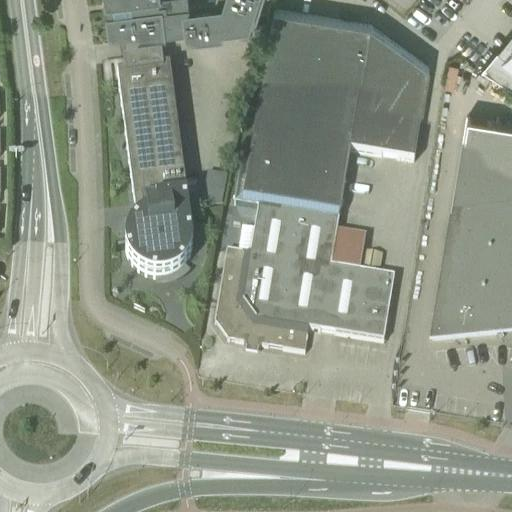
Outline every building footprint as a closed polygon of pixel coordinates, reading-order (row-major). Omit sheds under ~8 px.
[(252,24),(259,0),(187,0),(188,3),(184,4),(183,0),(169,0),(171,6),(166,6),(164,0),(159,0),(158,0),(103,0),(105,16),(108,16),(111,43),(163,36),(162,32),(191,28),(192,32),(252,24)] [(336,233),(349,153),(413,163),(428,68),(370,25),(273,9),(247,167),(239,166),(233,206),(257,210),(249,256),(226,252),(225,254),(227,254),(223,273),(222,273),(219,293),(220,293),(218,307),(216,307),(215,318),(216,318),(215,323),(214,323),(214,324),(215,326),(216,325),(227,341),(226,341),(227,343),(229,343),(229,342),(234,343),(233,344),(246,346),(244,355),(256,357),(257,348),(267,350),(267,348),(282,350),(281,352),(304,356),(308,332),(382,344),(393,279),(358,274),(362,253),(364,238),(336,233)] [(242,26),(243,37),(253,35),(252,25),(242,26)] [(511,46),(504,56),(496,50),(484,65),(483,65),(480,68),(511,88),(511,46)] [(121,67),(105,69),(107,82),(116,81),(134,214),(135,222),(134,223),(132,224),(131,226),(130,227),(129,228),(128,230),(128,231),(127,231),(126,231),(125,231),(125,232),(124,232),(123,233),(123,234),(123,235),(123,236),(123,237),(123,238),(124,238),(125,239),(124,240),(124,242),(124,244),(124,246),(124,247),(124,249),(124,251),(124,253),(125,254),(125,256),(126,257),(126,259),(127,260),(127,262),(128,263),(129,265),(130,266),(131,267),(132,269),(133,270),(134,271),(135,272),(137,273),(138,274),(139,275),(141,276),(142,277),(144,278),(145,278),(147,279),(148,280),(150,280),(151,280),(153,281),(155,281),(156,281),(158,281),(160,281),(161,281),(163,281),(165,280),(166,280),(168,280),(169,279),(171,278),(172,278),(174,277),(175,276),(177,275),(178,274),(179,273),(181,272),(182,271),(183,270),(184,269),(185,267),(186,266),(187,264),(188,262),(188,261),(189,259),(190,258),(190,256),(190,254),(191,252),(191,251),(191,249),(191,247),(191,245),(191,243),(191,242),(186,207),(182,207),(181,201),(185,201),(168,70),(161,71),(160,61),(121,66),(121,67)] [(511,125),(466,118),(449,219),(430,336),(431,336),(432,341),(511,332),(511,125)]
